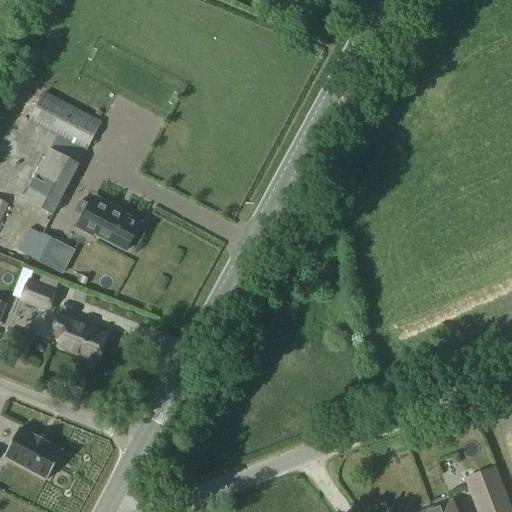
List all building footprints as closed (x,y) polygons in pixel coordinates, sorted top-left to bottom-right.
[(44,93),(28,123),(86,153),(102,123),(44,93)] [(50,150),(23,201),(54,217),(80,166),(50,150)] [(95,197),(78,230),(93,238),(94,235),(126,252),(140,225),(115,211),(116,208),(95,197)] [(0,200),(0,224),(9,204),(0,200)] [(31,230),(19,252),(49,268),(60,245),(31,230)] [(30,282),(22,301),(48,311),(56,293),(30,282)] [(60,316),(54,330),(64,334),(59,348),(96,363),(107,336),(71,321),(71,320),(60,316)] [(0,347),(20,355),(23,345),(3,338),(0,345),(0,347)] [(19,429),(4,457),(47,480),(62,452),(48,445),(48,444),(33,436),(33,437),(19,429)] [(511,511),(496,467),(464,479),(476,511),(511,511)] [(456,511),(452,501),(423,511),(456,511)]
